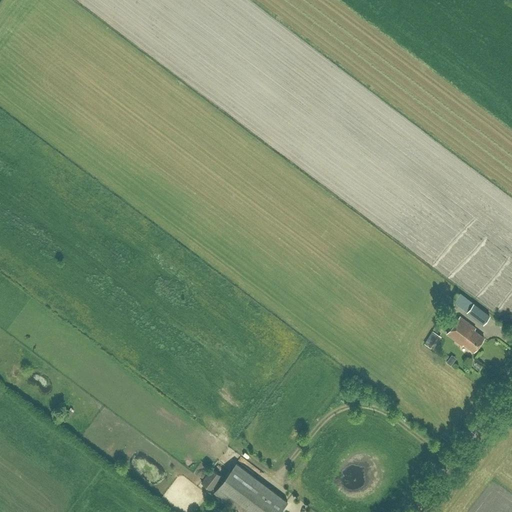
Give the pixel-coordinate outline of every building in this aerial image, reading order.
[(483,323),(489,315),(464,298),(459,306),(483,323)] [(473,351),(483,337),(473,330),(475,328),(459,316),(446,334),(462,345),(463,343),(473,351)] [(433,349),(440,336),(432,331),(424,343),(433,349)] [(240,511),(277,511),(286,500),(236,462),(213,492),(240,511)] [(210,489),(220,475),(211,468),(201,483),(210,489)]
